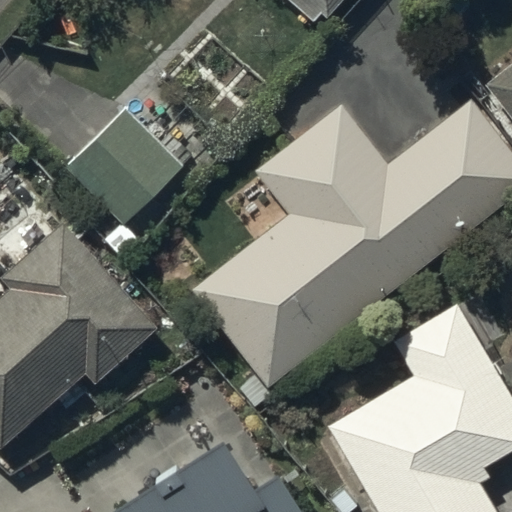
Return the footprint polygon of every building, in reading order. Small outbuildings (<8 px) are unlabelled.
[(288,0),(313,20),(320,12),(326,18),(341,0),(288,0)] [(511,62),(485,84),(511,119),(511,62)] [(287,212),(190,288),(267,387),(511,195),(511,149),(471,97),(387,163),(340,103),(254,171),(287,212)] [(123,106),(64,166),(121,224),(184,166),(178,159),(186,150),(160,124),(151,134),(123,106)] [(0,448),(1,449),(85,373),(94,383),(158,325),(64,220),(0,277),(0,278),(7,287),(0,293),(0,448)] [(413,375),(327,425),(378,511),(497,511),(479,481),(489,475),(484,467),(511,450),(511,396),(484,349),(503,338),(478,295),(460,306),(457,301),(392,339),(413,375)] [(304,511),(279,473),(253,490),(222,439),(109,511),(304,511)]
